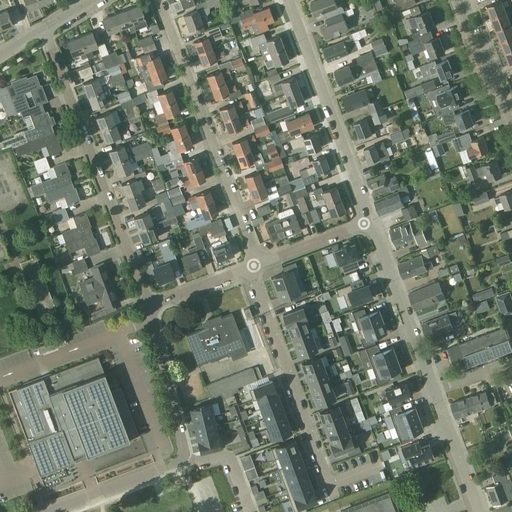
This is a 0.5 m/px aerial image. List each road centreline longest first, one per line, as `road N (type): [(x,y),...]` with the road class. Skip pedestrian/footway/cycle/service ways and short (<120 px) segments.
road 1 (residential): [(48,511),(182,456),(149,306)]
road 2 (residential): [(149,306),(46,29)]
road 3 (residential): [(380,467),(330,484),(249,268)]
road 4 (residential): [(258,263),(153,0)]
road 5 (residential): [(364,224),(366,207),(287,0)]
road 6 (residential): [(432,389),(377,238),(364,224)]
road 7 (residential): [(511,125),(493,77),(483,80),(456,4),(463,0)]
road 8 (residential): [(479,511),(432,389)]
